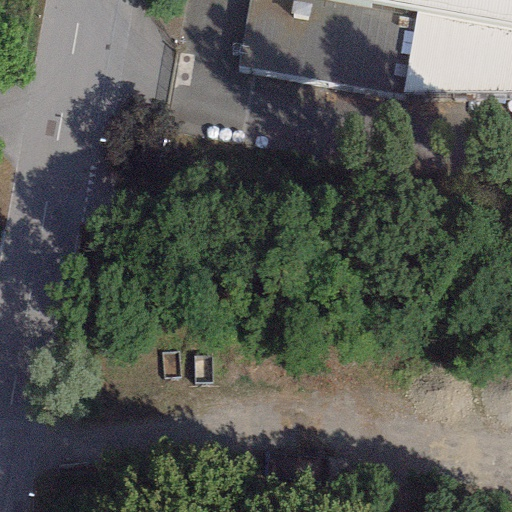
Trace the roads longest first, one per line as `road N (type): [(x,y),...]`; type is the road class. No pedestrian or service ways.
road 1 (residential): [(78,0),(0,465)]
road 2 (track): [(511,195),(52,175)]
